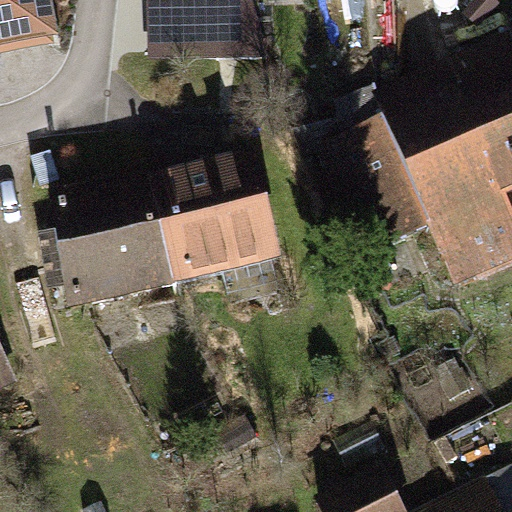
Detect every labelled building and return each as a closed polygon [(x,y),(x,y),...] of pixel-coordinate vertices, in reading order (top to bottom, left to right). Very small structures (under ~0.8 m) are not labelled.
[(0,0),(0,45),(44,40),(38,0),(0,0)] [(205,0),(147,0),(149,29),(207,26),(205,0)] [(511,258),(511,40),(374,96),(387,127),(324,153),(363,249),(441,217),(466,277),(511,258)] [(154,177),(176,280),(287,256),(266,154),(154,177)] [(176,280),(154,177),(55,198),(77,301),(176,280)] [(0,386),(18,377),(0,337),(0,386)] [(414,511),(391,464),(321,498),(327,511),(414,511)] [(506,511),(493,483),(434,511),(506,511)]
